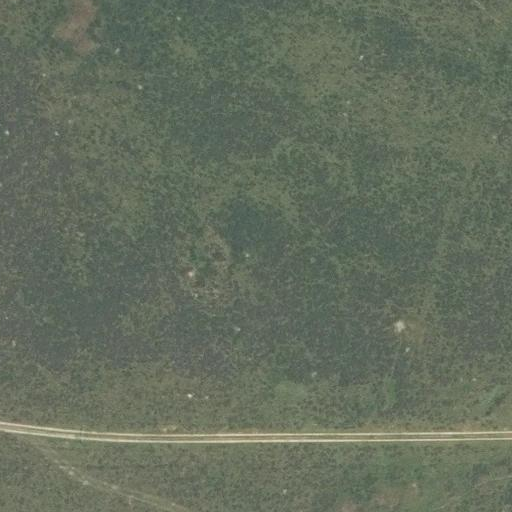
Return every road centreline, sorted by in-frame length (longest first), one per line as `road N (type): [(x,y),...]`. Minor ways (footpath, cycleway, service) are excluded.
road 1 (track): [(511,434),(143,438),(28,431)]
road 2 (track): [(28,431),(88,480),(182,511)]
